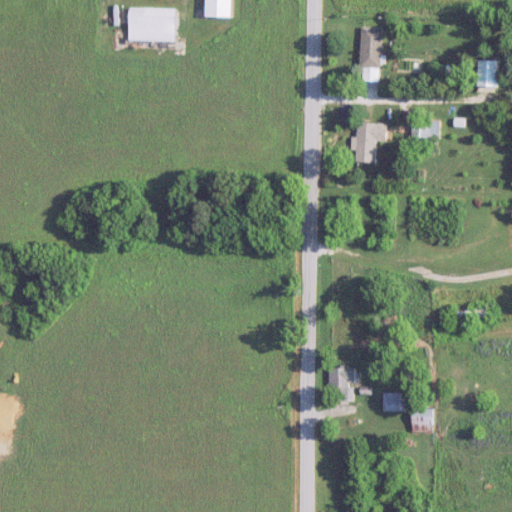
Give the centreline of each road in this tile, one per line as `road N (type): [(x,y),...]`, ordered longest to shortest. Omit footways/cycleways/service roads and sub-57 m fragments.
road 1 (residential): [(315,0),(307,511)]
road 2 (residential): [(310,253),(448,280),(511,272)]
